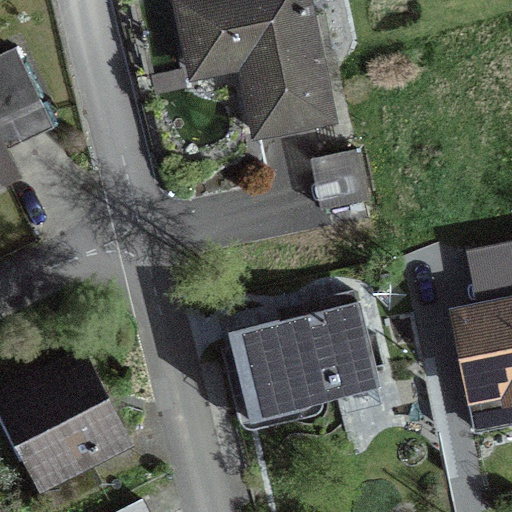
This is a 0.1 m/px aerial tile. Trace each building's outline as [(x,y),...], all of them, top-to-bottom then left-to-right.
[(301,0),(176,0),(191,72),(235,63),(250,135),(326,120),(301,0)] [(0,143),(40,126),(5,49),(0,50),(0,179),(9,176),(0,156),(0,143)] [(337,300),(225,326),(247,416),(302,403),(300,395),(356,382),(337,300)] [(508,385),(510,397),(511,396),(511,305),(461,316),(476,391),(508,385)] [(128,444),(77,346),(0,384),(0,409),(41,489),(128,444)]
